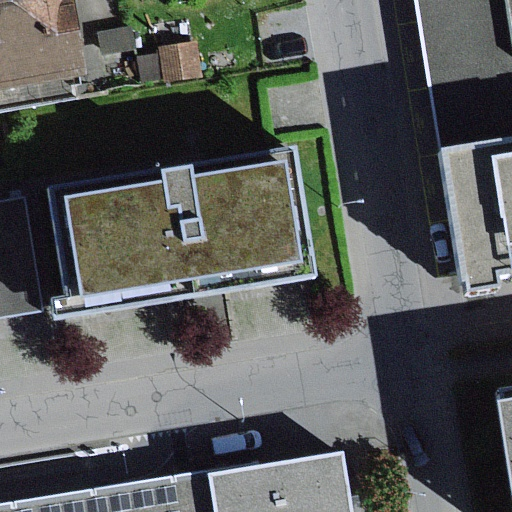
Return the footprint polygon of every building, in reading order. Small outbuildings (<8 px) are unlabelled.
[(0,0),(0,112),(76,100),(73,80),(88,78),(75,0),(0,0)] [(511,0),(419,0),(446,163),(511,152),(511,0)] [(196,45),(160,51),(165,83),(201,77),(196,45)] [(511,152),(446,163),(470,302),(506,296),(504,285),(511,283),(511,152)] [(300,153),(51,192),(71,320),(320,281),(300,153)] [(22,201),(0,204),(0,320),(42,313),(22,201)] [(511,396),(501,399),(511,467),(511,396)] [(355,511),(346,455),(0,511),(355,511)]
